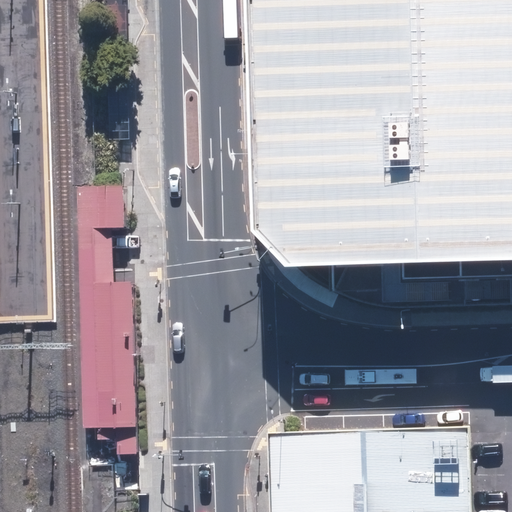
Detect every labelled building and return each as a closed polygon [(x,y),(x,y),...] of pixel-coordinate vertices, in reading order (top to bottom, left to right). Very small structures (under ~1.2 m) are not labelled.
[(132,0),(107,0),(107,40),(133,40),(132,0)] [(511,0),(245,0),(252,231),(270,249),(288,266),(319,279),(347,290),(375,298),(425,305),(511,302),(511,0)] [(137,89),(109,89),(109,139),(137,139),(137,89)] [(101,192),(74,193),(84,435),(91,435),(135,433),(125,191),(101,192)] [(471,511),(470,429),(271,437),(271,511),(471,511)]
